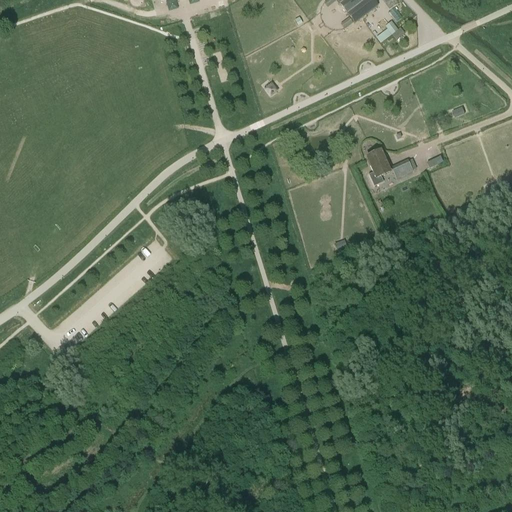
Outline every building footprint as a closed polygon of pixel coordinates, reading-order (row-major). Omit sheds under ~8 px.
[(353,23),(354,24),(377,7),(371,0),(329,0),(324,4),(327,8),(336,1),(350,19),(341,26),(344,29),(353,23)] [(396,42),(404,35),(400,30),(391,36),(396,42)] [(271,97),(276,93),(270,86),(265,90),(271,97)] [(454,119),(464,115),(461,109),(452,113),(454,119)] [(366,160),(376,180),(390,174),(380,154),(366,160)] [(429,169),(443,162),(440,156),(427,163),(429,169)] [(395,181),(412,173),(407,161),(390,169),(395,181)] [(490,194),(500,190),(497,184),(488,188),(490,194)] [(336,251),(346,248),(344,242),(334,245),(336,251)]
